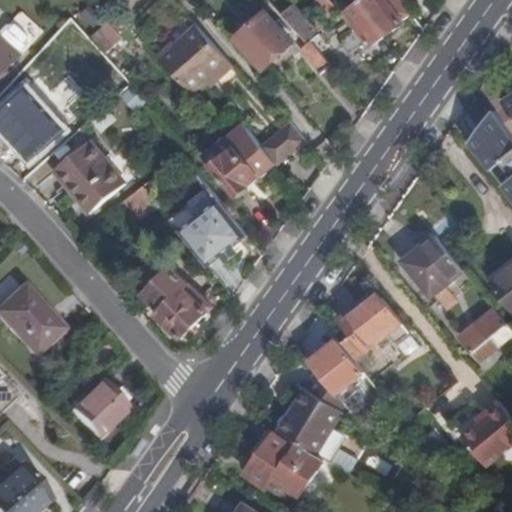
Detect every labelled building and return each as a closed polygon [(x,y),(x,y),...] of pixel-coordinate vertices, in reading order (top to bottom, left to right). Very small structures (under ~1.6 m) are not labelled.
[(331,15),(340,6),(335,0),(334,0),(317,0),(331,15)] [(403,0),(358,0),(347,8),(373,44),(405,21),(403,19),(413,13),(410,9),(408,6),(403,0)] [(299,7),(287,17),(302,33),(309,42),(312,39),(320,32),(299,7)] [(268,13),(239,38),(266,68),(295,42),(268,13)] [(109,22),(92,36),(108,54),(124,38),(109,22)] [(11,24),(1,35),(22,53),(31,43),(31,32),(21,24),(11,24)] [(176,41),(159,56),(193,93),(205,82),(212,77),(217,82),(236,66),(237,65),(199,24),(178,43),(176,41)] [(0,79),(23,54),(22,53),(1,35),(0,33),(0,79)] [(312,39),(309,42),(308,43),(312,48),(307,52),(323,72),(333,65),(312,39)] [(212,77),(205,82),(211,88),(217,82),(212,77)] [(131,88),(123,100),(138,111),(147,100),(131,88)] [(32,159),(64,131),(29,92),(0,118),(20,139),(16,142),(32,159)] [(468,142),(511,196),(511,133),(499,117),(468,142)] [(280,165),(311,141),(295,122),(264,145),(278,163),(280,165)] [(264,145),(246,123),(229,136),(204,156),(238,196),(278,163),(264,145)] [(97,209),(129,182),(93,142),(58,170),(78,194),(82,191),(97,209)] [(139,218),(157,208),(146,188),(128,198),(139,218)] [(221,196),(180,228),(211,267),(251,235),(221,196)] [(433,296),(465,270),(440,239),(437,235),(405,261),(433,296)] [(511,264),(502,273),(511,286),(511,264)] [(146,294),(149,296),(176,271),(172,267),(146,294)] [(190,284),(176,271),(149,296),(164,311),(160,315),(184,338),(210,311),(186,288),(190,284)] [(0,304),(21,284),(10,273),(0,282),(0,304)] [(511,305),(511,286),(502,273),(492,281),(511,305)] [(0,316),(36,355),(63,330),(24,287),(0,309),(0,316)] [(344,343),(356,359),(390,332),(398,342),(411,332),(411,331),(378,290),(346,315),(355,325),(359,331),(344,343)] [(511,333),(511,327),(496,307),(462,337),(481,360),(511,333)] [(359,331),(355,325),(340,338),(341,339),(344,343),(359,331)] [(411,332),(398,342),(407,353),(411,354),(421,345),(411,332)] [(356,359),(344,343),(341,339),(331,346),(313,361),(319,369),(320,371),(337,394),(365,371),(356,359)] [(308,356),(313,361),(331,346),(326,340),(308,356)] [(100,345),(92,352),(99,360),(106,352),(100,345)] [(291,413),(281,431),(300,442),(319,454),(343,414),(351,411),(337,394),(320,371),(319,369),(297,404),(300,406),(295,415),(291,413)] [(0,374),(0,414),(18,399),(1,381),(3,378),(0,374)] [(131,409),(117,394),(104,380),(73,411),(100,439),(131,409)] [(377,388),(352,412),(362,424),(387,400),(377,388)] [(489,465),(511,446),(511,413),(501,399),(487,411),(490,415),(464,436),(489,465)] [(490,415),(487,411),(478,419),(481,422),(490,415)] [(435,432),(428,439),(437,451),(445,444),(435,432)] [(318,468),(325,457),(319,454),(300,442),(296,448),(276,434),(248,473),(269,487),(293,453),(318,468)] [(0,478),(0,486),(25,465),(21,460),(0,478)] [(25,465),(0,486),(0,511),(35,511),(53,497),(25,465)]
